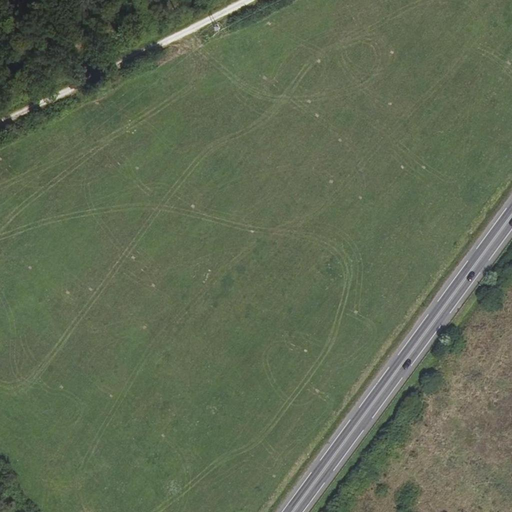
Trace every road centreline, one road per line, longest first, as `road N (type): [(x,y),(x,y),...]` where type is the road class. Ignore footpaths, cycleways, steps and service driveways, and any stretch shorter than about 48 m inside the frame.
road 1 (primary): [(286,511),(511,213)]
road 2 (track): [(0,123),(246,0)]
